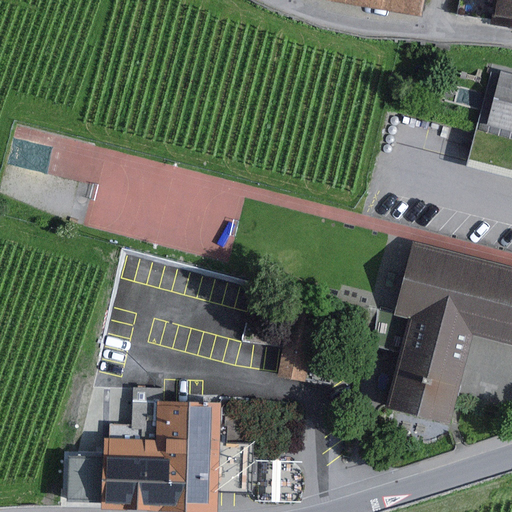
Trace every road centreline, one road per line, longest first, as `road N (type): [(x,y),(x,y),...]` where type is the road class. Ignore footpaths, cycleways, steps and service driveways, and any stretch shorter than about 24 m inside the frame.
road 1 (residential): [(511,38),(360,22),(277,0)]
road 2 (tertiary): [(511,455),(336,511)]
